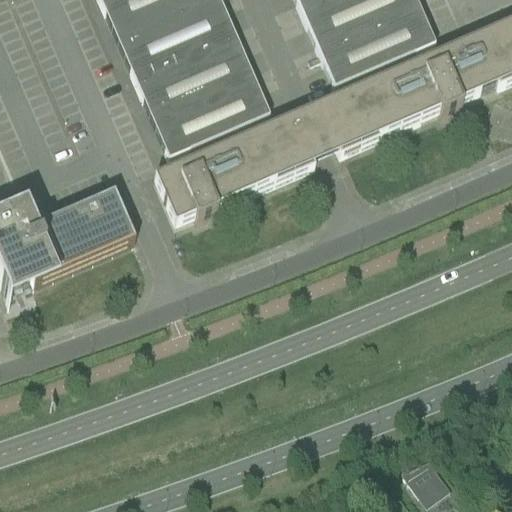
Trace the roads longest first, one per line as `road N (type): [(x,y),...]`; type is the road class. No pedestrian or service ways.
road 1 (primary): [(511,261),(0,459)]
road 2 (primary): [(145,511),(511,370)]
road 3 (unclassified): [(171,310),(40,0)]
road 4 (unclassified): [(358,240),(252,0)]
road 5 (unclassified): [(171,310),(358,240)]
road 6 (unclassified): [(0,372),(171,310)]
road 7 (unclassified): [(358,240),(511,171)]
